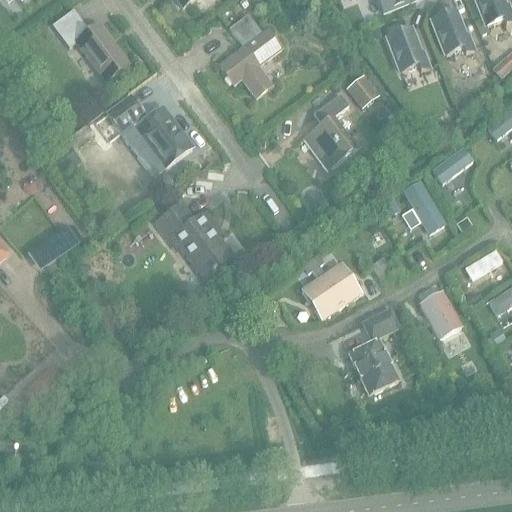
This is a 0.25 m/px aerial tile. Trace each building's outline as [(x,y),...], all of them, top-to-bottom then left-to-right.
[(171,0),(180,12),(196,0),(171,0)] [(415,0),(368,0),(369,2),(373,0),(374,0),(382,17),(416,3),(415,0)] [(499,0),(473,0),(485,30),(502,23),(504,28),(511,25),(511,21),(507,8),(503,10),(499,0)] [(97,28),(87,35),(71,14),(51,30),(68,52),(74,48),(104,88),(128,70),(97,28)] [(453,15),(449,17),(445,15),(436,18),(435,22),(431,24),(445,59),(462,52),(464,58),(473,54),(466,38),(463,39),(453,15)] [(266,34),(261,38),(247,18),(227,33),(242,52),(218,70),(232,90),(240,83),(254,102),(270,90),(256,71),(280,53),(266,34)] [(409,33),(404,35),(400,33),(392,36),(391,40),(386,42),(400,77),(417,70),(419,75),(428,72),(422,56),(418,57),(409,33)] [(306,140),(330,172),(356,153),(332,122),(347,111),(338,99),(318,115),(326,126),(306,140)] [(161,112),(145,124),(129,103),(107,119),(122,138),(133,130),(165,173),(191,153),(161,112)] [(511,112),(485,134),(492,143),(511,128),(511,112)] [(441,188),(471,166),(462,154),(432,176),(441,188)] [(445,231),(418,181),(405,188),(431,238),(445,231)] [(205,215),(193,223),(181,206),(153,226),(167,244),(171,241),(204,285),(234,262),(211,231),(215,228),(205,215)] [(369,243),(401,224),(394,212),(362,230),(369,243)] [(471,283),(501,265),(495,254),(464,273),(471,283)] [(387,269),(382,261),(370,269),(383,290),(395,282),(393,280),(397,278),(390,267),(387,269)] [(300,295),(320,325),(359,298),(340,269),(300,295)] [(511,310),(511,291),(488,307),(496,320),(511,310)] [(461,330),(442,295),(419,308),(437,342),(461,330)] [(348,360),(367,400),(396,386),(376,343),(398,332),(389,314),(361,327),(372,349),(348,360)] [(21,396),(37,414),(66,389),(49,371),(21,396)]
